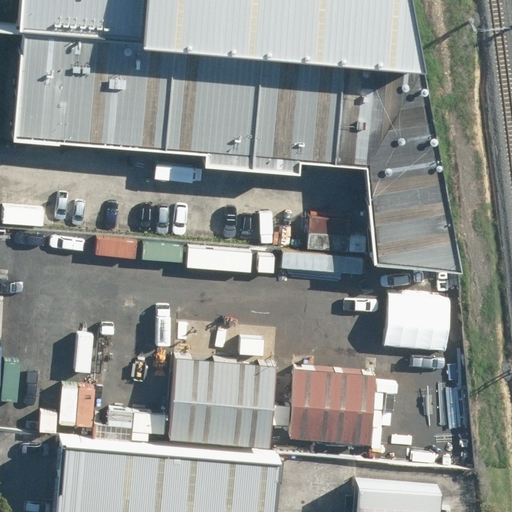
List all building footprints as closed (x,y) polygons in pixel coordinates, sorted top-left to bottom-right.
[(422,0),(26,0),(26,5),(16,23),(419,55),(432,44),(422,0)] [(370,251),(461,262),(419,55),(16,23),(11,129),(362,158),(370,251)] [(387,290),(384,342),(449,346),(453,294),(387,290)] [(274,361),(174,353),(167,434),(267,443),(274,361)] [(370,371),(291,364),(286,423),(365,430),(370,371)] [(268,511),(274,450),(58,431),(50,511),(268,511)] [(356,476),(353,511),(436,511),(439,483),(356,476)]
